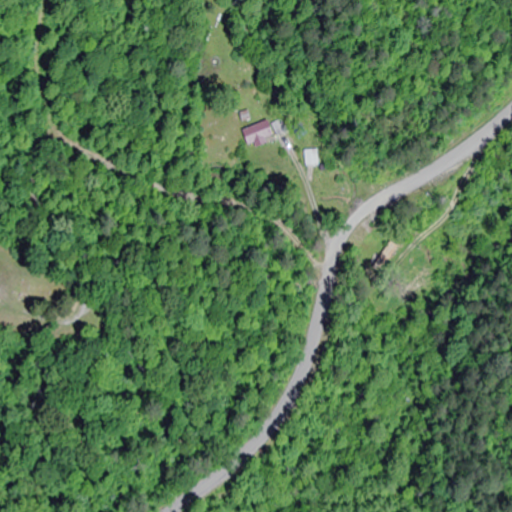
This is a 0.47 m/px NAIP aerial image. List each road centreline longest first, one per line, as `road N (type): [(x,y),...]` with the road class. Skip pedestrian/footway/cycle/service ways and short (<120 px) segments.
road 1 (residential): [(295,411),(346,340),(362,272),(511,62)]
road 2 (residential): [(193,511),(268,453),(295,411)]
